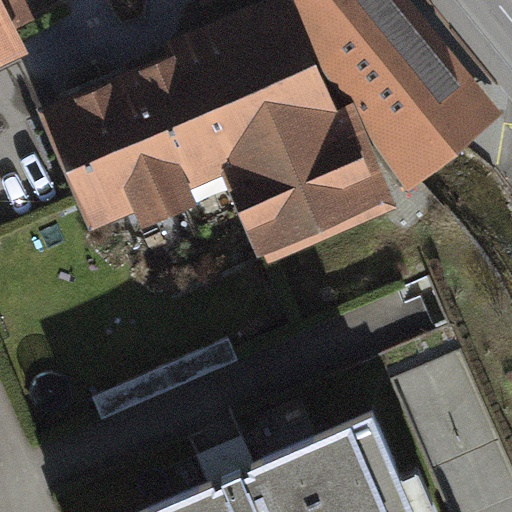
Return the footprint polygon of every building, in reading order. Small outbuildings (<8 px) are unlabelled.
[(480,110),(391,0),(295,0),(291,4),(405,172),(480,110)] [(0,47),(17,40),(0,5),(0,47)] [(179,55),(226,162),(263,244),(373,196),(339,116),(332,114),(287,8),(179,55)] [(226,162),(179,55),(50,109),(97,215),(226,162)] [(238,357),(228,336),(92,396),(102,417),(238,357)] [(416,511),(401,475),(373,409),(254,460),(252,462),(254,466),(243,471),(241,466),(222,474),(224,479),(213,483),(211,479),(209,480),(133,511),(416,511)] [(198,455),(209,480),(211,479),(213,483),(224,479),(222,474),(241,466),(243,471),(254,466),(252,462),(254,460),(244,434),(198,455)] [(401,475),(416,511),(439,511),(420,467),(401,475)]
